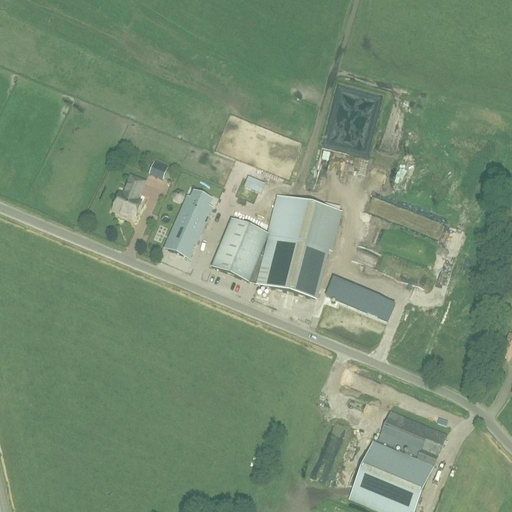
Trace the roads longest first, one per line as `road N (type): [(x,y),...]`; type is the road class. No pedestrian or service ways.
road 1 (unclassified): [(511,449),(453,396),(0,207)]
road 2 (track): [(358,0),(299,185)]
